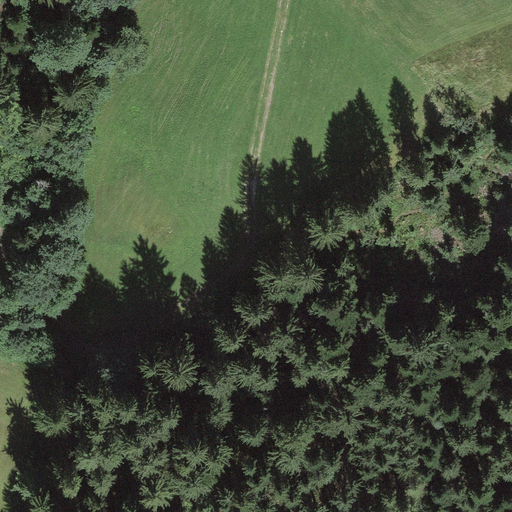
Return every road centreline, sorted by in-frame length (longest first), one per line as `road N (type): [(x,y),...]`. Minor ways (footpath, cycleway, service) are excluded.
road 1 (track): [(0,234),(20,272),(91,354),(132,346),(249,267)]
road 2 (track): [(249,267),(254,185),(286,0)]
